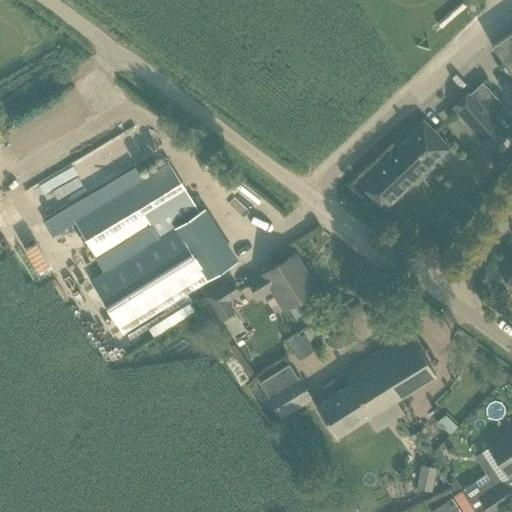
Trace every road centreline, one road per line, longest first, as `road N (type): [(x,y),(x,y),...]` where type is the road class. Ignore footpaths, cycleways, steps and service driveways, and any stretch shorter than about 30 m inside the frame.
road 1 (unclassified): [(309,197),(510,0)]
road 2 (track): [(201,116),(46,0)]
road 3 (residential): [(451,298),(309,197)]
road 4 (residential): [(309,197),(201,116)]
